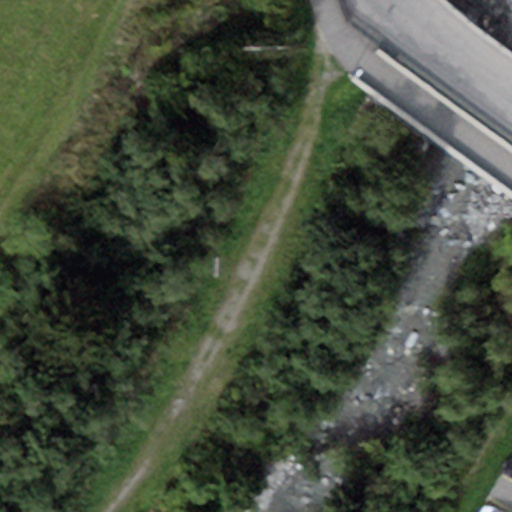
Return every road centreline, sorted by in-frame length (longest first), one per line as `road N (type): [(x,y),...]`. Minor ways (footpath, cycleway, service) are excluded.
road 1 (track): [(332,26),(316,112),(261,257),(162,434),(107,511)]
road 2 (residential): [(511,98),(380,0)]
